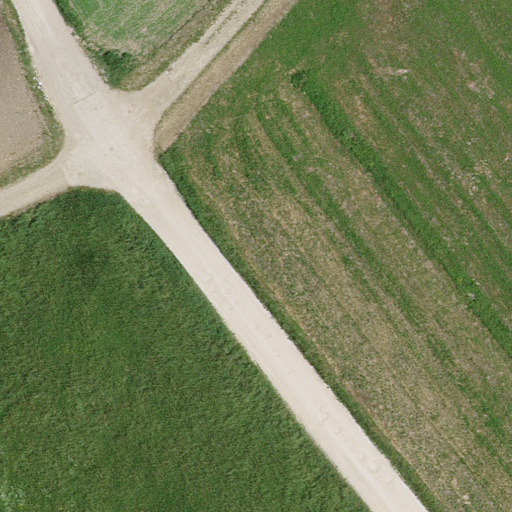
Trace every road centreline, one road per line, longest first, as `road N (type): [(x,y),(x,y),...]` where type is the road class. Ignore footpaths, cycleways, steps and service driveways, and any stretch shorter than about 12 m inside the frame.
road 1 (track): [(409,511),(115,143),(37,0)]
road 2 (track): [(0,205),(115,143),(253,0)]
